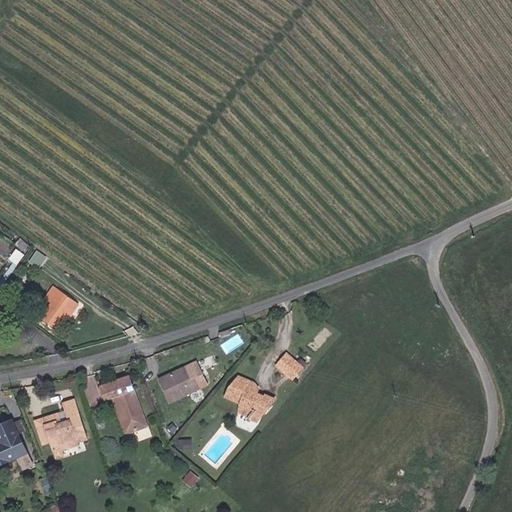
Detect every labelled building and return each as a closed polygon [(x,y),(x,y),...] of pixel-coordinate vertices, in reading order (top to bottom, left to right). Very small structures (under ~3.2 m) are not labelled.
[(64,333),(74,318),(83,304),(61,290),(51,304),(58,309),(48,322),(64,333)] [(74,318),(77,320),(87,306),(83,304),(74,318)] [(266,371),(276,378),(284,368),(274,361),(266,371)] [(276,378),(282,383),(291,373),(284,368),(276,378)] [(161,411),(195,397),(191,388),(181,392),(178,385),(175,380),(152,390),(161,411)] [(181,392),(191,388),(188,381),(178,385),(181,392)] [(124,443),(141,437),(120,384),(91,396),(97,409),(105,407),(113,425),(116,425),(119,432),(124,443)] [(263,407),(254,403),(252,407),(241,402),(244,396),(226,388),(216,406),(231,413),(227,420),(240,425),(244,419),(252,422),(263,407)] [(71,456),(83,452),(68,415),(56,420),(63,435),(54,438),(52,435),(40,439),(47,456),(54,454),(56,459),(70,454),(71,456)] [(240,425),(247,428),(252,422),(244,419),(240,425)] [(40,439),(52,435),(49,428),(38,432),(40,439)] [(40,459),(47,456),(40,439),(38,432),(31,434),(40,459)] [(12,448),(19,445),(14,434),(7,437),(12,448)] [(0,479),(22,470),(12,448),(7,437),(0,440),(0,479)] [(47,456),(51,468),(73,461),(71,456),(70,454),(56,459),(54,454),(47,456)]
